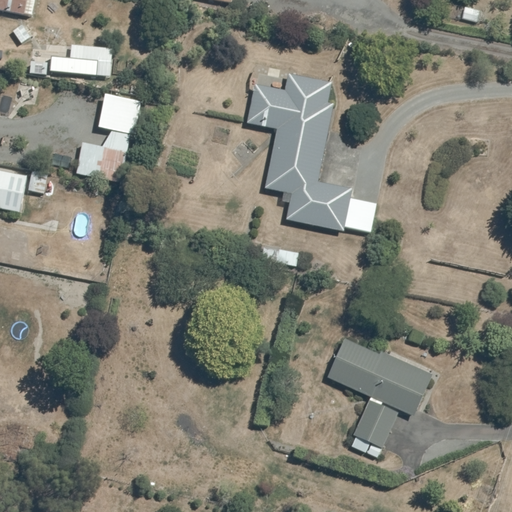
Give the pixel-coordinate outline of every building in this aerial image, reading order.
[(0,0),(0,12),(30,19),(34,0),(0,0)] [(36,57),(33,71),(68,79),(71,66),(36,57)] [(330,79),(256,66),(246,126),(275,131),(264,191),(290,195),(285,222),(369,237),(375,204),(348,199),(350,190),(317,184),(330,106),(326,106),(330,79)] [(39,84),(18,80),(14,102),(35,106),(39,84)] [(120,184),(129,135),(134,136),(140,102),(103,96),(97,130),(108,132),(104,148),(81,144),(75,175),(120,184)] [(24,175),(0,171),(0,211),(18,215),(24,175)] [(47,174),(31,171),(26,192),(43,195),(47,174)] [(396,411),(412,417),(429,377),(341,342),(325,382),(367,399),(348,448),(377,460),(396,411)] [(31,433),(3,431),(1,456),(30,458),(31,433)]
